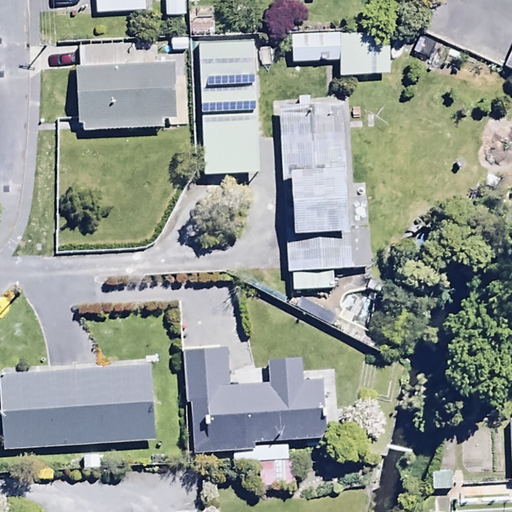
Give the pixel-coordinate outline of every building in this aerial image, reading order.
[(94,0),(95,15),(145,14),(144,0),(94,0)] [(290,39),(290,65),(337,64),(336,37),(290,39)] [(243,46),(203,46),(203,72),(243,72),(243,46)] [(77,68),(74,68),(75,129),(81,129),(81,136),(160,135),(160,124),(175,124),(174,66),(121,67),(121,48),(77,48),(77,68)] [(341,110),(277,115),(279,183),(288,183),(290,244),(284,244),(285,277),(369,274),(366,186),(344,187),(341,110)] [(224,351),(180,353),(186,457),(230,455),(231,462),(241,462),(242,467),(286,464),(285,448),(322,446),(318,381),(299,382),(298,364),(266,365),(267,388),(226,391),(224,351)] [(148,370),(0,378),(0,446),(0,455),(152,446),(148,370)]
